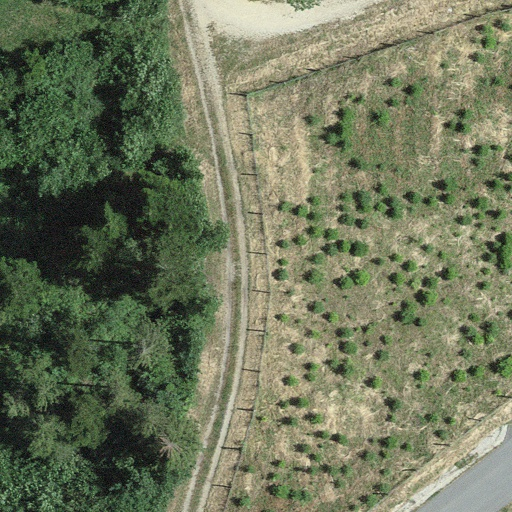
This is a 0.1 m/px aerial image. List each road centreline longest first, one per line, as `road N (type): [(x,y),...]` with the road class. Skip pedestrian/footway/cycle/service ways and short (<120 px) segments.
road 1 (track): [(191,0),(224,124),(243,294),(197,511)]
road 2 (track): [(344,0),(292,18),(236,21),(208,0)]
